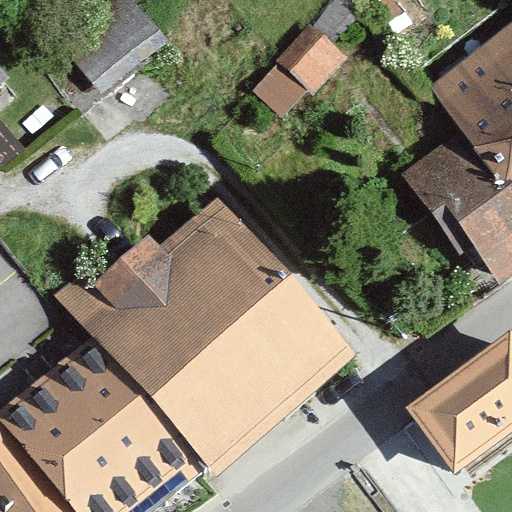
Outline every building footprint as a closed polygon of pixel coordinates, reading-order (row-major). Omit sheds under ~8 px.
[(106,0),(57,43),(103,96),(169,40),(133,0),(106,0)] [(310,19),(257,94),(298,122),(350,47),(310,19)] [(511,47),(447,97),(479,141),(431,177),(502,272),(511,264),(511,47)] [(167,511),(367,361),(244,199),(0,382),(0,505),(5,511),(167,511)] [(511,336),(410,408),(455,472),(511,432),(511,336)]
